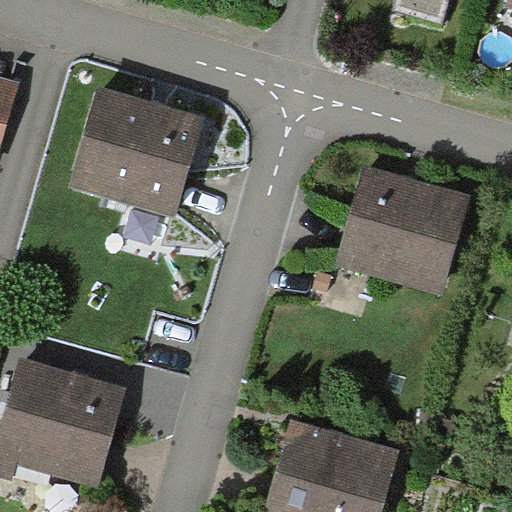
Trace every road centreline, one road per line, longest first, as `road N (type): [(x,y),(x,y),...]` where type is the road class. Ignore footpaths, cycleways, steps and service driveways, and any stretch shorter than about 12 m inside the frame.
road 1 (residential): [(175,511),(301,91)]
road 2 (residential): [(0,1),(286,83)]
road 3 (residential): [(301,91),(511,150)]
